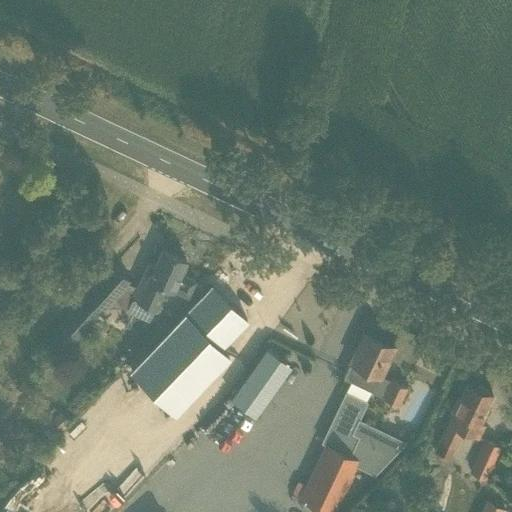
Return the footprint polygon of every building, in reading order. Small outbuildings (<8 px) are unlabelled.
[(149,260),(127,308),(147,318),(153,306),(154,306),(164,285),(172,288),(187,295),(194,279),(179,272),(186,259),(162,248),(155,262),(149,260)] [(113,266),(73,310),(82,318),(89,310),(95,315),(101,309),(104,305),(127,281),(128,280),(113,266)] [(212,284),(131,368),(175,410),(229,354),(220,346),(247,319),(212,284)] [(364,331),(343,376),(398,403),(407,386),(390,377),(389,378),(380,374),(394,345),(364,331)] [(437,456),(442,458),(449,457),(462,430),(477,436),(483,424),(478,422),(492,391),(467,380),(460,395),(458,395),(451,410),(453,410),(434,450),(437,456)] [(118,429),(136,411),(116,391),(98,409),(118,429)] [(46,425),(57,435),(70,420),(59,411),(46,425)] [(470,471),(483,477),(498,445),(485,439),(470,471)] [(299,495),(331,511),(357,458),(325,442),(304,483),(299,494),(299,495)] [(136,511),(162,485),(152,477),(119,511),(136,511)] [(228,482),(215,511),(276,511),(279,505),(269,500),(273,491),(250,481),(246,490),(228,482)] [(478,511),(505,511),(507,509),(486,498),(478,511)]
